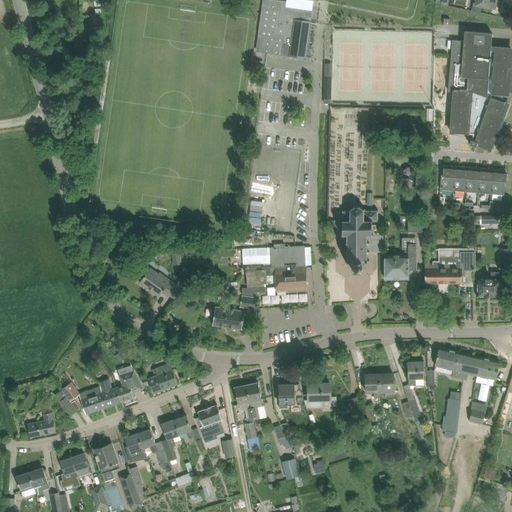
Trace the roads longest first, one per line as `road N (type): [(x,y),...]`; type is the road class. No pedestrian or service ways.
road 1 (tertiary): [(222,359),(128,324),(90,279),(17,0)]
road 2 (unclassified): [(329,339),(314,237),(321,26)]
road 3 (unclassified): [(222,359),(215,376),(63,438),(0,445)]
road 4 (tertiary): [(329,339),(502,332)]
road 5 (track): [(219,373),(249,511)]
